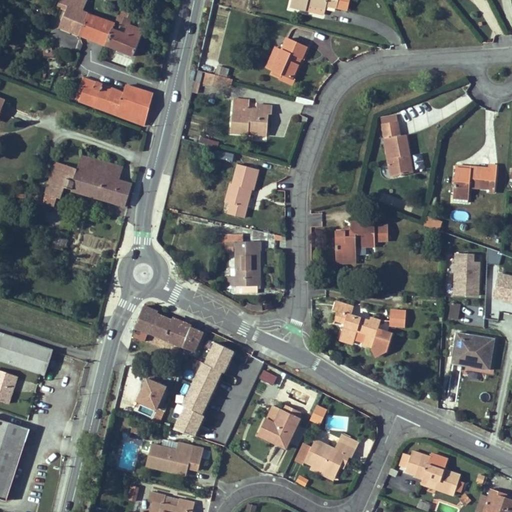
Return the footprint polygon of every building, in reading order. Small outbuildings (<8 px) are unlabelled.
[(114,22),(82,10),(86,0),(61,0),(59,5),(68,9),(61,27),(106,45),(114,23),(114,22)] [(338,0),(291,0),(290,6),(306,10),(308,4),(326,8),(327,5),(337,8),(338,0)] [(349,0),(338,0),(337,8),(347,10),(349,0)] [(133,56),(144,31),(129,25),(136,8),(124,3),(115,23),(114,23),(106,45),(133,56)] [(324,14),(326,8),(308,4),(306,10),(324,14)] [(302,59),(307,47),(287,38),(282,51),(277,61),(271,58),(267,67),(274,70),(272,72),(281,76),(280,79),(292,85),(295,79),(292,78),(299,64),(296,63),(299,58),(301,59),(302,59)] [(54,57),(52,47),(43,50),(44,55),(54,57)] [(277,61),(282,51),(275,48),(271,58),(277,61)] [(224,76),(225,68),(218,66),(216,74),(224,76)] [(197,93),(202,71),(197,70),(192,92),(197,93)] [(222,88),(224,77),(216,75),(213,86),(222,88)] [(145,125),(154,93),(127,84),(125,89),(129,90),(127,96),(123,95),(124,92),(84,77),(76,99),(145,125)] [(249,108),(250,101),(234,100),(233,111),(249,112),(249,108)] [(267,132),(269,114),(272,114),(273,105),(257,104),(257,109),(256,112),(249,112),(233,111),(231,133),(249,134),(249,130),(267,132)] [(410,155),(406,135),(400,136),(398,121),(382,124),(391,177),(409,173),(406,156),(410,155)] [(207,145),(209,139),(202,137),(200,144),(207,145)] [(214,158),(232,161),(234,153),(215,150),(214,158)] [(132,185),(119,181),(123,167),(82,156),(78,169),(57,162),(47,194),(57,197),(61,198),(64,187),(88,194),(126,206),(132,185)] [(254,190),(259,170),(238,164),(233,184),(230,183),(225,202),(230,203),(227,213),(245,217),(247,207),(243,206),(248,188),(252,190),(254,190)] [(495,192),(497,165),(489,165),(488,168),(471,167),(471,169),(456,168),(454,194),(469,195),(470,187),(489,188),(489,192),(495,192)] [(247,207),(252,190),(248,188),(243,206),(247,207)] [(54,207),(57,197),(47,194),(44,203),(54,207)] [(468,202),(469,195),(454,194),(453,201),(468,202)] [(426,217),(424,227),(440,231),(442,220),(426,217)] [(388,240),(388,231),(375,232),(375,226),(375,222),(351,222),(351,227),(351,232),(346,232),(336,232),(336,259),(357,259),(356,246),(356,243),(375,242),(375,241),(388,240)] [(258,286),(258,251),(260,251),(261,251),(261,241),(243,242),(243,235),(230,235),(230,236),(226,236),(226,246),(233,246),(233,242),(236,242),(236,268),(231,268),(231,276),(227,276),(227,286),(232,286),(232,291),(234,293),(258,293),(258,286)] [(64,250),(67,240),(56,237),(53,246),(64,250)] [(478,294),(480,261),(479,259),(470,259),(471,251),(452,250),(451,255),(450,293),(478,294)] [(198,277),(190,270),(187,273),(195,280),(198,277)] [(511,274),(498,272),(493,297),(511,301),(511,274)] [(262,311),(262,305),(254,305),(247,302),(244,306),(250,309),(254,311),(257,311),(262,311)] [(378,329),(381,321),(371,317),(370,321),(351,315),(354,307),(336,302),(333,310),(338,311),(335,320),(345,323),(341,335),(342,335),(354,339),(363,342),(362,344),(372,347),(372,349),(376,356),(383,352),(385,346),(388,347),(393,334),(378,329)] [(458,319),(460,304),(452,302),(449,318),(458,319)] [(183,347),(192,326),(173,318),(172,320),(157,314),(158,312),(144,306),(135,328),(137,328),(148,333),(183,347)] [(405,326),(406,311),(395,310),(395,313),(391,312),(390,325),(405,326)] [(194,352),(204,331),(192,326),(183,347),(194,352)] [(145,341),(148,333),(137,328),(133,337),(145,341)] [(45,369),(51,350),(0,333),(0,360),(43,375),(44,371),(44,369),(45,369)] [(489,369),(494,339),(457,333),(455,346),(454,352),(452,363),(489,369)] [(352,343),(354,339),(342,335),(341,340),(352,343)] [(196,440),(232,350),(209,342),(174,431),(196,440)] [(159,373),(161,364),(152,361),(150,371),(159,373)] [(157,409),(166,387),(156,382),(160,373),(159,373),(150,371),(145,369),(142,377),(147,379),(138,401),(157,409)] [(0,401),(6,403),(15,376),(0,371),(0,401)] [(273,385),(277,378),(264,371),(260,378),(273,385)] [(275,423),(282,409),(274,405),(267,419),(275,423)] [(286,448),(300,418),(298,417),(300,412),(286,406),(284,410),(282,409),(275,423),(267,419),(265,418),(260,430),(280,440),(277,444),(286,448)] [(319,423),(325,410),(317,406),(311,419),(319,423)] [(0,499),(3,501),(27,429),(0,420),(0,499)] [(142,439),(145,430),(132,426),(130,436),(142,439)] [(280,440),(260,430),(258,435),(277,444),(280,440)] [(340,466),(346,455),(350,457),(352,458),(359,442),(350,438),(343,434),(342,434),(335,449),(316,439),(312,446),(305,461),(314,465),(336,476),(340,466)] [(176,450),(178,443),(164,439),(162,447),(176,450)] [(198,470),(204,449),(193,447),(194,446),(178,442),(178,443),(176,450),(162,447),(152,444),(146,465),(163,469),(164,466),(187,472),(188,468),(198,470)] [(305,461),(312,446),(304,442),(296,460),(304,464),(305,461)] [(461,475),(445,470),(447,463),(431,457),(413,451),(411,456),(407,467),(406,471),(416,474),(415,476),(423,478),(422,480),(438,486),(437,489),(454,495),(461,475)] [(407,467),(411,456),(404,453),(400,465),(407,467)] [(448,459),(432,453),(431,457),(447,463),(448,459)] [(344,468),(350,457),(346,455),(340,466),(344,468)] [(336,476),(314,465),(312,468),(334,479),(336,476)] [(187,472),(164,466),(163,469),(186,475),(187,472)] [(395,477),(398,471),(391,467),(388,473),(395,477)] [(305,487),(308,480),(299,476),(296,482),(305,487)] [(437,489),(438,486),(422,480),(421,484),(437,489)] [(135,501),(139,487),(131,485),(128,500),(135,501)] [(480,511),(511,511),(511,500),(506,498),(501,496),(502,493),(491,489),(488,497),(482,494),(476,510),(480,511)] [(192,511),(195,503),(180,499),(178,507),(164,503),(166,496),(151,492),(149,500),(153,501),(150,511),(192,511)] [(466,505),(471,501),(465,494),(460,498),(466,505)] [(178,507),(180,499),(166,496),(164,503),(178,507)] [(418,501),(417,508),(428,511),(430,504),(418,501)]
